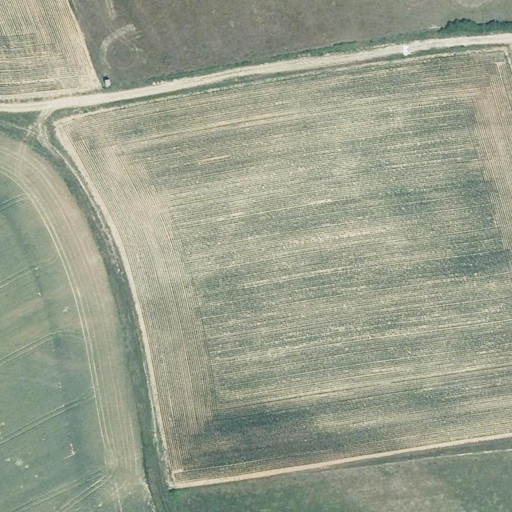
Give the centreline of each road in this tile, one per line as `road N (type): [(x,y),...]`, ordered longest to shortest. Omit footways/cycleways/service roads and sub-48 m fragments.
road 1 (track): [(511,38),(400,45),(34,108),(0,104)]
road 2 (track): [(158,511),(146,394),(99,218),(45,132),(0,112)]
